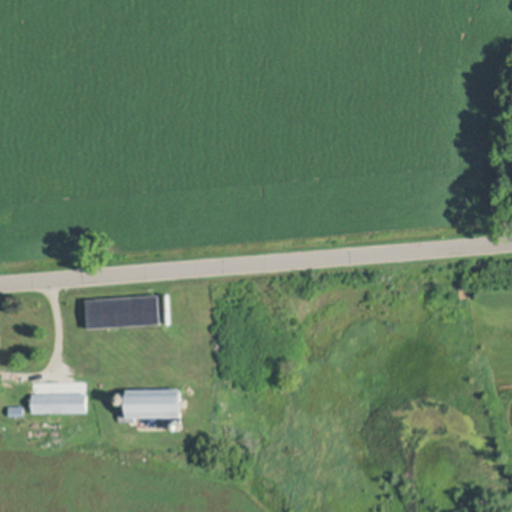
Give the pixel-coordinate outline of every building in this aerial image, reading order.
[(163,322),(91,327),(89,300),(161,295),(163,322)] [(137,415),(137,421),(131,421),(121,421),(121,413),(131,412),(130,386),(184,384),(184,396),(185,411),(185,413),(137,415)] [(90,410),(35,412),(34,393),(89,392),(90,410)] [(123,393),(124,393),(125,393),(126,394),(127,394),(127,395),(128,396),(128,397),(128,398),(128,399),(128,400),(128,401),(127,402),(126,403),(125,403),(124,404),(123,404),(122,404),(121,403),(120,403),(119,402),(118,401),(118,400),(118,399),(118,398),(118,397),(118,396),(119,395),(120,394),(121,393),(122,393),(123,393)] [(26,413),(12,414),(12,407),(26,406),(26,413)] [(180,420),(181,420),(182,420),(183,420),(183,421),(184,421),(184,422),(185,423),(185,424),(185,425),(185,426),(184,427),(184,428),(183,428),(183,429),(182,429),(181,429),(180,429),(179,429),(178,429),(177,428),(176,428),(176,427),(175,426),(175,425),(175,424),(175,423),(176,422),(176,421),(177,421),(178,420),(179,420),(180,420)]
